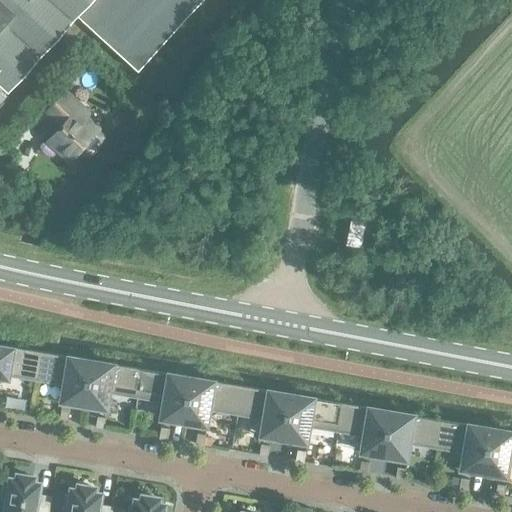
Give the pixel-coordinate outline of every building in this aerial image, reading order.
[(204,0),(0,0),(0,98),(6,92),(8,94),(78,17),(138,73),(204,0)] [(96,130),(103,123),(65,91),(47,112),(61,124),(46,141),(47,142),(50,138),(71,158),(79,149),(85,154),(90,154),(102,141),(102,136),(96,130)] [(0,375),(10,377),(10,375),(38,379),(43,352),(0,344),(0,375)] [(63,401),(85,405),(93,360),(43,352),(38,379),(66,384),(63,401)] [(111,392),(138,396),(143,369),(93,360),(85,405),(108,409),(111,392)] [(163,419),(185,422),(193,377),(143,369),(138,396),(166,401),(163,419)] [(211,409),(238,413),(243,386),(193,377),(185,422),(208,426),(211,409)] [(263,435),(285,439),(293,394),(243,386),(238,413),(266,418),(263,435)] [(311,425),(338,430),(343,403),(293,394),(285,439),(308,443),(311,425)] [(363,453),(385,456),(393,411),(343,403),(338,430),(366,435),(363,453)] [(62,406),(60,421),(68,422),(71,408),(62,406)] [(411,442),(438,447),(443,420),(393,411),(385,456),(408,460),(411,442)] [(96,427),(105,429),(106,418),(98,416),(96,427)] [(463,469),(485,473),(493,428),(443,420),(438,447),(466,452),(463,469)] [(160,438),(168,439),(170,429),(162,427),(160,438)] [(511,459),(511,431),(493,428),(485,473),(508,477),(511,459)] [(196,444),(204,446),(206,435),(198,433),(196,444)] [(260,455),(268,456),(270,446),(262,444),(260,455)] [(296,461),(304,463),(306,452),(298,450),(296,461)] [(360,472),(368,473),(370,462),(362,461),(360,472)] [(396,478),(404,479),(406,469),(398,467),(396,478)] [(1,502),(4,502),(2,511),(47,511),(48,506),(34,503),(38,483),(32,482),(33,477),(16,474),(15,479),(9,478),(8,484),(4,484),(1,502)] [(460,489),(468,490),(470,479),(461,478),(460,489)] [(496,495),(505,496),(506,485),(498,484),(496,495)] [(61,511),(95,511),(99,494),(93,493),(94,487),(77,485),(76,490),(69,489),(68,496),(64,495),(61,511)] [(127,511),(161,511),(163,504),(157,503),(158,498),(141,495),(140,501),(134,499),(133,506),(129,505),(127,511)]
